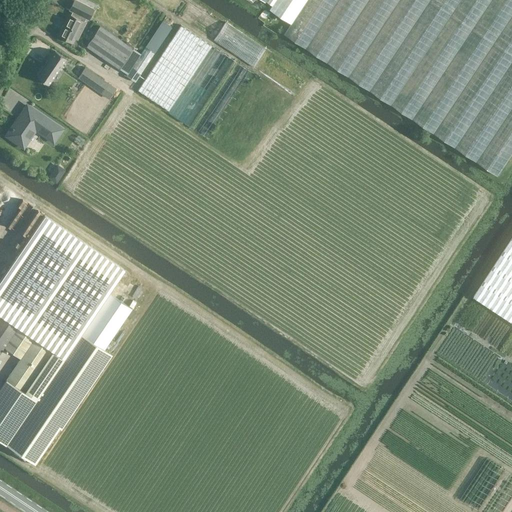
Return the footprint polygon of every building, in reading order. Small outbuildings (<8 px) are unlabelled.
[(86,23),(84,22),(85,18),(89,20),(94,9),(76,0),(73,0),(69,10),(72,12),(70,15),(68,14),(58,36),(72,43),(78,30),(82,31),(86,23)] [(511,0),(263,0),(265,1),(266,1),(272,5),(270,9),(291,23),(285,33),(497,175),(511,153),(511,0)] [(126,75),(135,82),(171,27),(162,21),(145,47),(145,46),(126,75)] [(256,65),(267,46),(225,21),(213,40),(256,65)] [(179,23),(140,89),(159,100),(162,94),(158,92),(163,84),(165,85),(167,82),(178,89),(178,90),(183,93),(206,53),(212,56),(215,52),(219,54),(222,48),(179,23)] [(139,52),(134,48),(99,25),(85,46),(119,69),(118,70),(124,75),(139,52)] [(56,51),(38,78),(50,85),(67,59),(56,51)] [(85,67),(78,77),(102,93),(109,83),(85,67)] [(28,105),(7,136),(26,149),(40,129),(57,140),(64,129),(28,105)] [(57,165),(49,178),(56,182),(64,170),(57,165)] [(0,314),(21,329),(82,240),(44,215),(0,280),(0,314)] [(511,237),(473,296),(511,321),(511,237)] [(82,240),(21,329),(64,359),(81,334),(109,293),(125,269),(82,240)] [(109,293),(81,334),(104,350),(133,309),(109,293)] [(0,352),(4,347),(18,327),(0,314),(0,352)] [(21,329),(18,327),(4,347),(20,358),(0,388),(0,441),(35,465),(59,428),(61,429),(111,355),(104,350),(81,334),(64,359),(21,329)]
